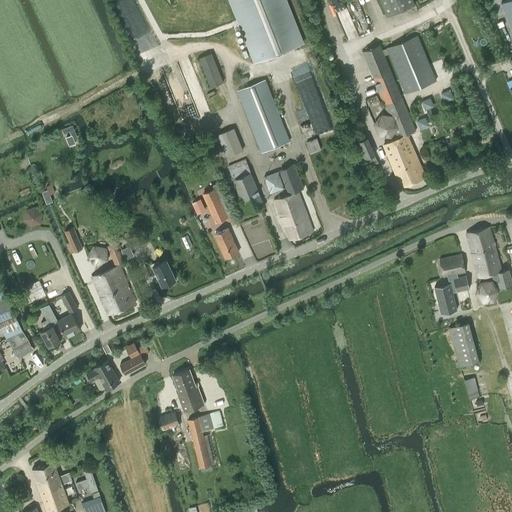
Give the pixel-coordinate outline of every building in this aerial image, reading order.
[(304,43),(287,0),(228,0),(254,63),(304,43)] [(415,4),(413,0),(380,0),(387,16),(415,4)] [(511,0),(506,0),(502,2),(511,25),(511,0)] [(382,50),(379,44),(362,52),(379,91),(388,114),(390,113),(394,114),(403,136),(383,144),(401,187),(424,177),(407,137),(409,136),(408,134),(415,130),(383,54),(388,52),(405,93),(435,80),(416,34),(386,47),(386,48),(382,50)] [(211,53),(199,58),(211,87),(223,82),(211,53)] [(261,151),(289,139),(265,80),(236,92),(261,151)] [(453,96),(450,89),(441,93),(444,99),(453,96)] [(433,104),(430,98),(422,101),(424,108),(433,104)] [(427,126),(423,118),(417,120),(420,129),(427,126)] [(227,156),(242,150),(233,128),(218,134),(227,156)] [(375,155),(368,137),(356,142),(363,160),(375,155)] [(321,149),(317,138),(306,142),(310,153),(321,149)] [(259,216),(265,213),(262,206),(264,205),(245,159),(228,167),(246,212),(256,208),(259,216)] [(289,194),(274,199),(289,240),(312,231),(298,191),(297,190),(303,188),(294,164),(280,170),(289,194)] [(270,193),(285,188),(279,171),(264,176),(270,193)] [(215,223),(227,218),(219,199),(228,195),(221,181),(212,185),(214,188),(202,193),(215,223)] [(206,210),(200,198),(192,202),(198,214),(206,210)] [(499,287),(511,283),(511,280),(509,268),(501,270),(489,226),(466,232),(478,276),(491,273),(493,278),(497,280),(499,287)] [(82,248),(72,227),(63,231),(73,253),(82,248)] [(225,258),(238,251),(228,228),(214,235),(225,258)] [(113,234),(116,242),(122,240),(119,232),(113,234)] [(96,266),(108,261),(107,247),(93,244),(87,256),(96,266)] [(458,273),(465,271),(461,253),(439,258),(443,276),(448,275),(449,275),(457,273),(458,273)] [(161,286),(175,279),(166,260),(152,266),(161,286)] [(107,314),(135,302),(118,264),(91,276),(107,314)] [(449,282),(434,286),(441,313),(457,310),(452,292),(457,291),(453,278),(458,277),(457,273),(449,275),(448,275),(449,282)] [(458,277),(453,278),(457,291),(469,288),(466,275),(458,277)] [(0,321),(15,315),(10,303),(0,279),(0,321)] [(32,302),(46,295),(39,280),(25,287),(32,302)] [(77,308),(68,292),(61,296),(70,312),(77,308)] [(50,324),(57,320),(49,304),(41,307),(47,319),(41,322),(45,329),(40,331),(48,346),(60,340),(52,325),(51,326),(50,324)] [(71,313),(57,320),(66,337),(79,329),(71,313)] [(10,334),(22,329),(15,315),(0,321),(0,324),(5,337),(10,335),(10,334)] [(478,360),(468,323),(450,328),(461,365),(478,360)] [(10,334),(10,335),(5,337),(6,339),(12,348),(18,357),(33,348),(22,329),(10,334)] [(124,376),(144,365),(139,355),(119,366),(124,376)] [(119,380),(107,359),(94,367),(95,368),(87,373),(91,380),(94,378),(99,387),(101,387),(105,386),(106,388),(119,380)] [(189,368),(172,374),(178,389),(176,389),(183,410),(204,403),(196,382),(194,382),(189,368)] [(201,430),(223,425),(219,410),(187,419),(199,466),(210,463),(201,430)] [(158,416),(163,430),(179,425),(174,411),(158,416)] [(68,511),(67,509),(73,507),(70,501),(68,502),(61,483),(72,479),(69,471),(59,475),(53,460),(32,467),(47,510),(50,509),(50,511),(68,511)] [(83,468),(87,478),(76,482),(78,489),(89,485),(91,492),(98,490),(90,466),(83,468)] [(85,511),(105,511),(100,496),(82,502),(85,511)]
